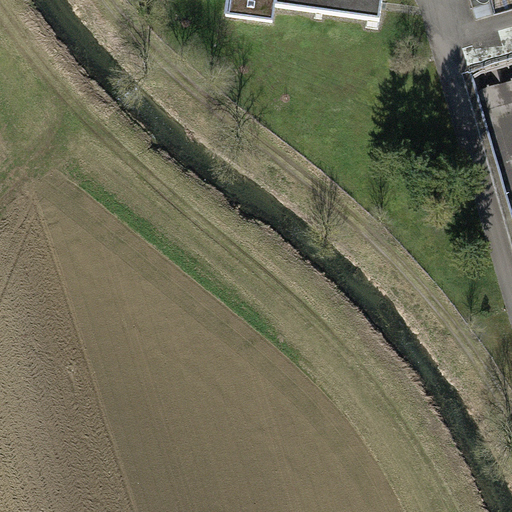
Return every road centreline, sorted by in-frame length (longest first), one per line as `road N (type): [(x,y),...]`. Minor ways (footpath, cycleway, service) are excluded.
road 1 (track): [(511,434),(483,370),(387,244),(171,66),(118,0)]
road 2 (track): [(73,101),(317,320),(447,485),(456,511)]
road 3 (track): [(511,252),(448,0)]
